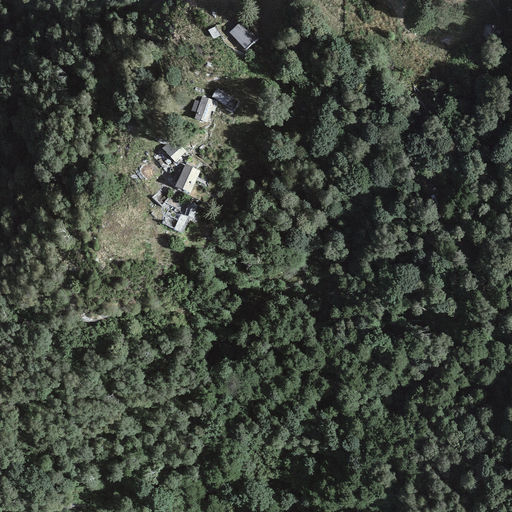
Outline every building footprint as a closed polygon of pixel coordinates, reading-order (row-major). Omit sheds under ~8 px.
[(229,32),(245,50),(257,39),(241,21),(229,32)] [(215,27),(208,30),(213,39),(220,36),(215,27)] [(217,88),(212,97),(226,105),(231,97),(217,88)] [(217,102),(201,97),(200,102),(195,100),(191,111),(196,113),(194,119),(207,123),(211,111),(214,112),(217,102)] [(162,149),(175,162),(186,151),(173,138),(162,149)] [(175,186),(190,193),(200,171),(185,164),(175,186)] [(198,206),(188,203),(184,215),(189,217),(193,219),(198,206)] [(184,215),(180,214),(173,230),(182,234),(189,217),(184,215)]
